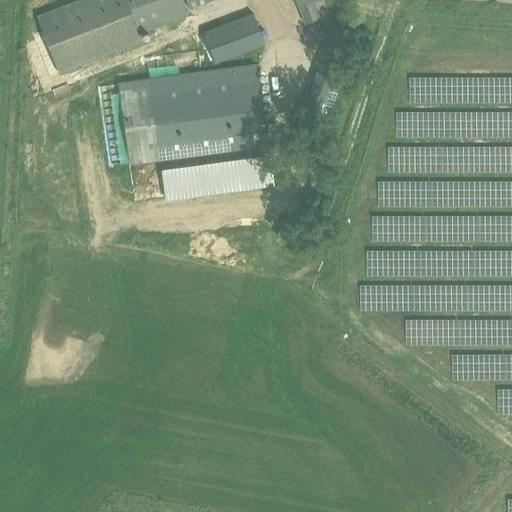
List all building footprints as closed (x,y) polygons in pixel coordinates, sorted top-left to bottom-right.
[(187,14),(181,0),(75,0),(36,15),(58,72),(143,40),(140,32),(187,14)] [(185,0),(189,10),(215,0),(185,0)] [(215,65),(266,46),(253,13),(203,32),(215,65)] [(362,30),(332,19),(306,92),(334,103),(362,30)] [(187,72),(118,82),(119,91),(129,166),(160,162),(268,147),(257,72),(256,62),(187,72)]
